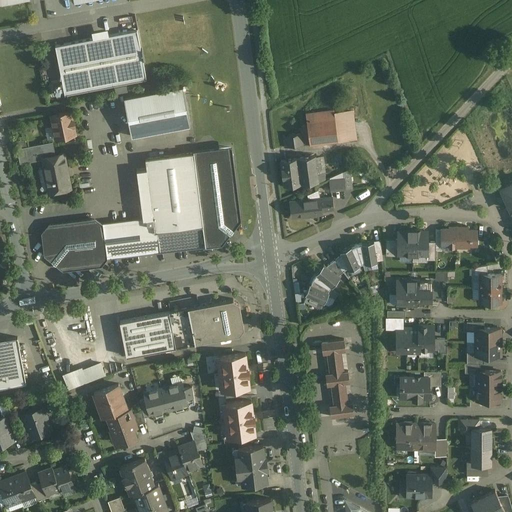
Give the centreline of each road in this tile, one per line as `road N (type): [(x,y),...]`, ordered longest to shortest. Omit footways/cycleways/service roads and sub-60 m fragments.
road 1 (tertiary): [(269,250),(300,511)]
road 2 (tertiary): [(239,0),(269,250)]
road 3 (residential): [(30,303),(269,250)]
road 4 (unclassified): [(511,55),(351,219)]
road 5 (residential): [(351,219),(495,215),(511,254)]
road 6 (residential): [(30,303),(0,150)]
